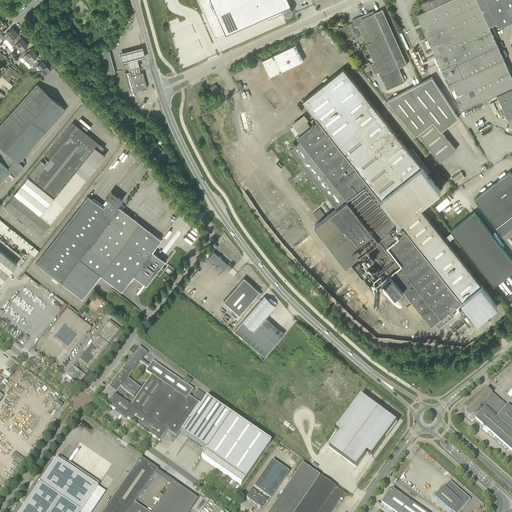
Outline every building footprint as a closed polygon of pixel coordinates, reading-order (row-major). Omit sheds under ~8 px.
[(288,0),(198,0),(213,33),(214,34),(214,35),(215,35),(216,35),(217,35),(218,35),(290,3),(288,0)] [(511,19),(511,0),(430,0),(429,0),(427,0),(421,3),(424,9),(425,9),(426,10),(417,14),(461,111),(497,94),(511,127),(511,126),(511,77),(489,26),(498,22),(499,25),(511,19)] [(353,22),(360,36),(362,35),(374,62),(370,64),(369,62),(362,65),(365,72),(366,72),(369,77),(371,76),(369,71),(373,69),(375,73),(379,72),(386,90),(405,81),(399,68),(407,64),(383,9),(361,19),(360,17),(352,20),(353,22)] [(360,36),(353,22),(338,29),(344,42),(355,37),(355,38),(360,36)] [(8,37),(15,30),(12,27),(5,34),(8,37)] [(15,30),(8,37),(6,39),(11,44),(15,40),(14,38),(18,34),(15,30)] [(15,40),(11,44),(13,46),(12,47),(15,50),(17,48),(25,41),(22,38),(17,42),(15,40)] [(25,41),(17,48),(21,51),(19,53),(21,54),(25,50),(23,49),(28,45),(25,41)] [(296,44),(262,60),(269,76),(303,60),(296,44)] [(126,63),(129,70),(139,67),(137,60),(145,57),(142,47),(119,53),(122,64),(126,63)] [(25,50),(21,54),(23,57),(22,57),(25,60),(34,52),(31,48),(27,52),(25,50)] [(108,49),(98,52),(105,76),(115,73),(108,49)] [(34,52),(25,60),(31,66),(33,64),(37,60),(35,58),(38,55),(34,52)] [(37,60),(33,64),(35,67),(37,65),(40,69),(46,64),(42,60),(39,62),(37,60)] [(46,64),(40,69),(39,70),(44,75),(50,69),(46,64)] [(9,66),(1,76),(8,81),(11,78),(10,78),(13,75),(17,78),(20,74),(16,71),(17,69),(12,65),(10,67),(9,66)] [(127,72),(125,73),(126,76),(130,92),(132,91),(147,88),(143,72),(140,73),(138,66),(129,69),(130,71),(127,72)] [(344,68),(303,100),(318,120),(298,136),(301,140),(290,149),(303,165),(302,166),(305,169),(304,170),(307,174),(309,173),(337,208),(315,225),(346,264),(350,262),(353,266),(360,259),(363,263),(365,261),(363,258),(367,254),(364,250),(369,246),(390,274),(382,280),(395,296),(403,290),(413,302),(407,306),(418,321),(424,316),(431,325),(435,322),(439,327),(454,315),(450,310),(462,301),(478,320),(497,304),(419,207),(440,190),(344,68)] [(12,84),(8,81),(1,76),(0,77),(0,87),(3,84),(9,88),(12,84)] [(456,149),(442,131),(458,118),(432,77),(422,83),(388,100),(415,135),(418,133),(440,162),(456,149)] [(0,182),(10,171),(16,176),(24,167),(23,166),(25,165),(23,163),(22,165),(18,162),(65,110),(54,100),(56,98),(47,90),(45,92),(37,84),(0,125),(0,182)] [(215,84),(210,87),(214,95),(216,94),(220,91),(215,84)] [(308,121),(309,119),(305,114),(292,124),(300,134),(311,125),(308,121)] [(14,194),(4,205),(40,235),(105,155),(101,152),(104,148),(101,145),(100,143),(99,142),(98,142),(73,122),(44,157),(28,177),(27,177),(20,186),(22,188),(16,196),(14,194)] [(167,155),(159,146),(152,152),(157,157),(155,159),(157,161),(159,159),(160,161),(167,155)] [(456,182),(465,177),(461,171),(452,177),(456,182)] [(502,234),(511,226),(511,173),(510,171),(492,185),(475,198),(502,234)] [(103,277),(143,225),(119,207),(119,208),(116,206),(122,199),(111,191),(106,198),(108,200),(103,207),(88,196),(36,263),(82,299),(97,279),(98,279),(101,275),(103,277)] [(455,201),(443,209),(446,214),(458,206),(455,201)] [(511,260),(475,212),(451,230),(494,286),(511,271),(511,260)] [(286,218),(283,222),(289,228),(292,224),(286,218)] [(143,225),(103,277),(121,291),(130,279),(131,280),(134,276),(146,285),(155,274),(159,277),(165,268),(162,265),(165,261),(152,251),(155,247),(161,239),(143,225)] [(511,226),(502,234),(511,247),(511,226)] [(0,284),(17,264),(0,250),(0,284)] [(224,269),(228,265),(213,252),(209,256),(224,269)] [(363,276),(372,288),(378,283),(369,271),(363,276)] [(244,278),(224,301),(239,314),(259,292),(244,278)] [(264,296),(234,330),(265,357),(284,334),(266,318),(276,306),(264,296)] [(67,310),(35,351),(59,369),(91,328),(67,310)] [(461,317),(449,326),(458,338),(470,329),(461,317)] [(97,336),(109,345),(120,330),(109,321),(97,336)] [(109,345),(97,336),(76,363),(79,365),(75,370),(72,368),(66,376),(72,380),(71,380),(78,385),(84,377),(80,374),(84,369),(88,372),(109,345)] [(114,394),(120,386),(134,397),(141,388),(127,377),(140,361),(149,368),(146,372),(151,376),(186,400),(188,397),(193,390),(152,362),(150,365),(141,359),(146,353),(147,354),(147,353),(139,347),(139,348),(126,366),(125,365),(110,384),(111,385),(109,387),(108,387),(99,398),(107,404),(114,394)] [(3,375),(8,379),(12,373),(7,369),(3,375)] [(114,394),(106,405),(115,411),(116,410),(128,418),(127,419),(160,442),(167,431),(176,438),(179,432),(200,405),(206,398),(206,397),(197,391),(191,399),(188,397),(186,400),(151,376),(132,404),(127,401),(126,403),(114,394)] [(484,390),(464,406),(467,409),(467,410),(467,411),(466,412),(466,413),(467,414),(468,415),(469,416),(470,416),(471,416),(472,416),(473,415),(474,415),(477,417),(475,419),(511,450),(511,409),(507,405),(507,406),(494,394),(493,394),(486,389),(485,390),(484,390)] [(340,434),(329,448),(356,468),(367,454),(372,457),(397,423),(360,396),(335,430),(340,434)] [(270,442),(206,398),(200,405),(179,432),(189,439),(206,451),(201,458),(241,485),(270,442)] [(21,464),(24,459),(15,452),(11,457),(21,464)] [(81,511),(98,487),(56,459),(19,511),(81,511)] [(103,511),(128,511),(157,470),(140,459),(103,511)] [(272,461),(246,499),(260,509),(266,501),(268,503),(289,473),(272,461)] [(299,511),(322,478),(302,464),(268,511),(299,511)] [(322,478),(299,511),(331,511),(340,499),(342,500),(346,495),(322,478)] [(444,486),(435,497),(452,511),(453,511),(459,511),(471,499),(450,481),(444,487),(444,486)] [(189,511),(198,499),(173,482),(152,511),(189,511)] [(98,487),(81,511),(92,511),(106,492),(98,487)] [(426,511),(392,488),(382,503),(394,511),(426,511)]
